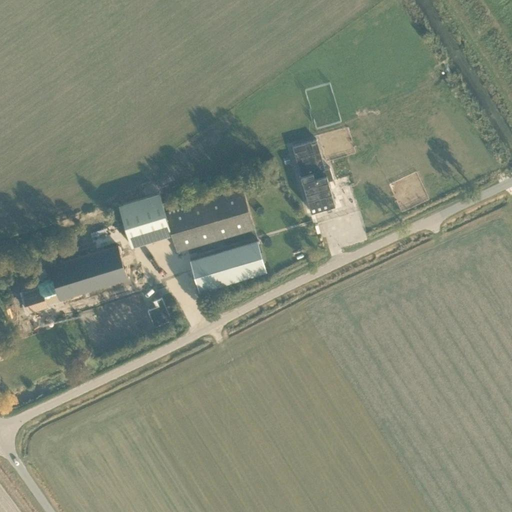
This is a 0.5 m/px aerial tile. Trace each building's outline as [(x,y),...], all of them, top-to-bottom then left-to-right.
[(293,146),(312,211),(336,204),(329,180),(328,177),(333,176),(330,167),(325,168),(317,139),(293,146)] [(254,227),(243,188),(166,211),(172,232),(177,250),(254,227)] [(160,208),(159,203),(163,202),(160,191),(120,203),(125,220),(132,244),(172,232),(166,211),(165,207),(160,208)] [(257,238),(190,258),(199,288),(266,269),(257,238)] [(129,278),(119,245),(51,266),(55,281),(40,285),(41,289),(24,294),(30,310),(48,305),(47,303),(70,295),(71,296),(129,278)] [(163,297),(158,299),(160,305),(149,309),(155,326),(172,319),(163,297)]
